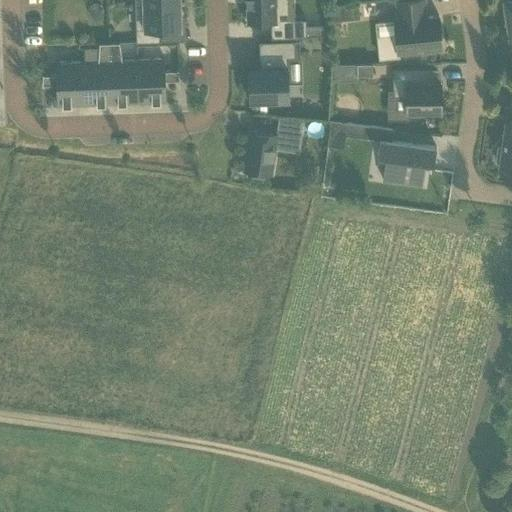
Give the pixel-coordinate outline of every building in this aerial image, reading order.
[(245,5),(247,5),(247,23),(271,22),(271,38),(306,37),(306,19),(288,20),(287,0),(246,0),(246,4),(245,4),(245,5)] [(424,0),(402,0),(395,1),(396,18),(393,19),(395,34),(377,36),(379,60),(400,57),(400,54),(421,51),(421,54),(436,52),(435,48),(442,48),(439,16),(426,17),(424,0)] [(511,1),(504,3),(505,7),(503,10),(504,19),(507,21),(511,46),(511,1)] [(358,2),(338,5),(340,20),(360,18),(358,2)] [(181,28),(180,4),(135,6),(136,42),(160,41),(160,28),(181,28)] [(266,67),(249,68),(250,100),(289,98),(288,67),(287,67),(287,57),(295,57),(294,41),(259,42),(260,58),(266,58),(266,67)] [(119,42),(109,43),(112,103),(138,102),(137,59),(122,60),(119,42)] [(98,61),(83,61),(85,104),(112,103),(109,43),(99,43),(98,61)] [(165,58),(137,59),(138,102),(166,101),(165,80),(179,79),(178,71),(165,71),(165,58)] [(83,61),(55,62),(56,75),(43,76),(43,84),(56,84),(57,105),(85,104),(83,61)] [(357,76),(373,75),(372,63),(357,64),(357,76)] [(422,111),(441,110),(441,93),(437,92),(437,82),(421,82),(421,69),(393,69),(393,96),(406,96),(406,111),(408,111),(408,115),(422,115),(422,111)] [(277,129),(301,133),(302,120),(279,117),(277,129)] [(393,128),(371,125),(330,121),(328,145),(343,147),(345,135),(369,137),(380,138),(378,154),(386,155),(383,179),(422,185),(426,161),(434,162),(436,146),(391,140),(393,128)] [(511,122),(505,122),(501,146),(497,146),(495,160),(499,161),(499,166),(511,168),(511,122)] [(244,170),(272,174),(277,134),(250,130),(244,170)]
